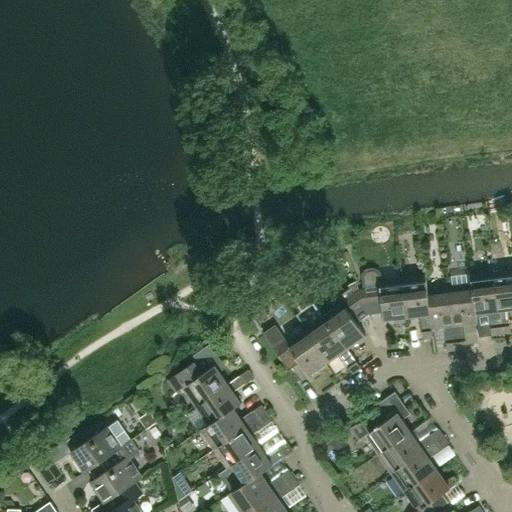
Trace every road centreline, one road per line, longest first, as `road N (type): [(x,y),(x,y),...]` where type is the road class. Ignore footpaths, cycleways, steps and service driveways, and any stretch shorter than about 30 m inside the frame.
road 1 (residential): [(297,432),(381,372),(424,368)]
road 2 (residential): [(505,486),(424,368)]
